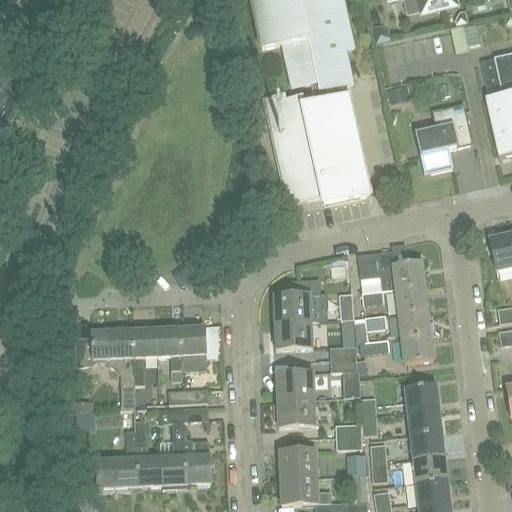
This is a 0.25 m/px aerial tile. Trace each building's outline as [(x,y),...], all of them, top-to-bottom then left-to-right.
[(274,0),(273,1),(283,45),(281,46),(289,82),(302,79),(304,89),(312,87),(315,99),(285,106),(284,100),(265,104),(276,152),(278,152),(287,192),(285,192),(288,208),(322,201),(324,208),(370,198),(349,100),(328,105),(326,92),(353,86),(345,52),(354,50),(342,0),(274,0)] [(401,0),(402,2),(409,0),(416,0),(421,15),(455,7),(453,0),(401,0)] [(470,52),(465,31),(452,34),(456,55),(470,52)] [(511,57),(480,64),(487,93),(501,90),(503,98),(511,96),(511,57)] [(385,89),(386,103),(401,102),(399,88),(385,89)] [(511,158),(511,96),(503,98),(485,102),(498,161),(511,158)] [(415,136),(425,178),(453,172),(449,152),(457,151),(457,152),(473,148),(464,108),(431,115),(435,131),(415,136)] [(511,271),(511,239),(490,244),(497,275),(511,271)] [(422,266),(395,270),(393,256),(358,260),(361,283),(394,280),(395,294),(425,291),(422,266)] [(313,326),(312,301),(320,300),(319,286),(300,287),(301,300),(274,301),(275,327),(313,326)] [(428,315),(425,291),(395,294),(398,318),(428,315)] [(362,297),(364,310),(385,308),(383,295),(362,297)] [(353,298),(351,298),(339,299),(341,325),(354,323),(354,324),(355,324),(355,323),(353,298)] [(511,310),(498,313),(500,328),(511,326),(511,310)] [(431,339),(428,315),(398,318),(401,343),(431,339)] [(386,319),(355,323),(355,324),(354,324),(357,348),(389,344),(389,343),(369,345),(368,335),(387,332),(386,319)] [(314,352),(313,326),(275,327),(276,354),(314,352)] [(217,332),(206,332),(206,330),(181,331),(183,374),(183,360),(207,359),(206,345),(218,345),(217,332)] [(183,374),(181,331),(157,332),(158,361),(171,361),(172,375),(183,374)] [(158,361),(157,332),(132,333),(135,389),(146,389),(145,362),(158,361)] [(135,389),(132,333),(92,335),(92,343),(76,343),(77,370),(94,369),(94,364),(109,363),(110,369),(121,379),(122,379),(123,411),(120,413),(120,415),(136,414),(135,389)] [(511,333),(499,335),(501,350),(511,348),(511,333)] [(434,365),(431,339),(401,343),(404,368),(434,365)] [(390,357),(389,344),(357,348),(357,349),(360,349),(361,360),(390,357)] [(356,351),(351,351),(330,352),(331,364),(356,363),(356,351)] [(357,376),(356,363),(331,364),(331,377),(357,376)] [(277,379),(278,406),(316,404),(315,377),(277,379)] [(405,392),(408,416),(440,413),(437,389),(405,392)] [(208,393),(182,395),(182,398),(183,408),(208,407),(208,393)] [(182,398),(182,395),(169,395),(170,409),(183,408),(182,398)] [(377,421),(375,402),(360,403),(362,422),(377,421)] [(316,430),(316,404),(278,406),(279,431),(316,430)] [(209,412),(183,413),(185,444),(184,426),(209,425),(209,412)] [(187,489),(185,444),(183,413),(159,414),(160,430),(171,427),(172,427),(174,460),(162,460),(163,490),(187,489)] [(442,436),(440,413),(408,416),(411,440),(442,436)] [(93,417),(71,418),(73,443),(93,442),(93,417)] [(378,440),(377,421),(362,422),(363,441),(378,440)] [(163,490),(162,460),(149,461),(148,451),(147,451),(146,425),(136,426),(139,491),(163,490)] [(139,491),(136,426),(135,426),(135,435),(126,435),(127,462),(113,463),(96,464),(97,492),(139,491)] [(361,429),(351,429),(336,430),(337,442),(362,441),(361,429)] [(445,460),(442,436),(411,440),(413,464),(445,460)] [(363,453),(362,441),(337,442),(337,454),(363,453)] [(209,446),(193,447),(190,443),(185,444),(187,489),(211,488),(210,458),(209,458),(209,446)] [(371,450),(372,468),(387,467),(386,449),(371,450)] [(280,456),(281,483),(318,482),(317,455),(280,456)] [(448,484),(445,460),(413,464),(416,488),(448,484)] [(389,485),(387,467),(372,468),(373,486),(389,485)] [(319,508),(318,482),(281,483),(282,509),(319,508)] [(451,508),(448,484),(416,488),(419,511),(451,508)] [(374,498),(376,511),(392,511),(390,496),(374,498)]
